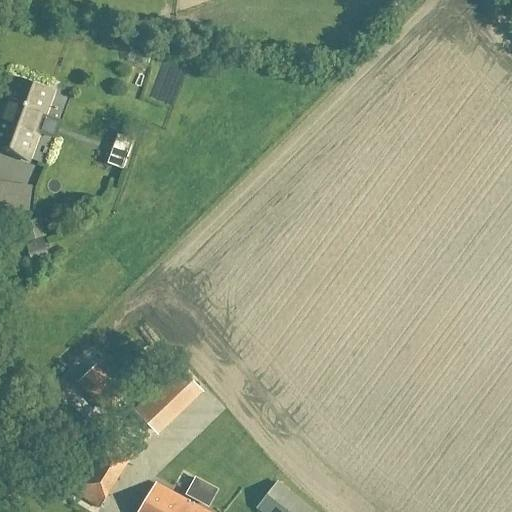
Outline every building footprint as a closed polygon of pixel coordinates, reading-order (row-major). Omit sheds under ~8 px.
[(52,93),(14,79),(0,117),(0,150),(4,152),(5,151),(13,154),(12,155),(27,161),(36,137),(32,135),(39,115),(43,117),(52,93)] [(0,207),(4,208),(28,211),(31,189),(7,186),(0,185),(0,207)] [(96,368),(80,384),(107,412),(123,396),(96,368)] [(155,434),(177,413),(156,391),(134,412),(155,434)] [(63,488),(98,510),(131,455),(97,434),(63,488)] [(202,511),(155,485),(139,511),(202,511)] [(256,511),(310,511),(277,486),(256,511)]
